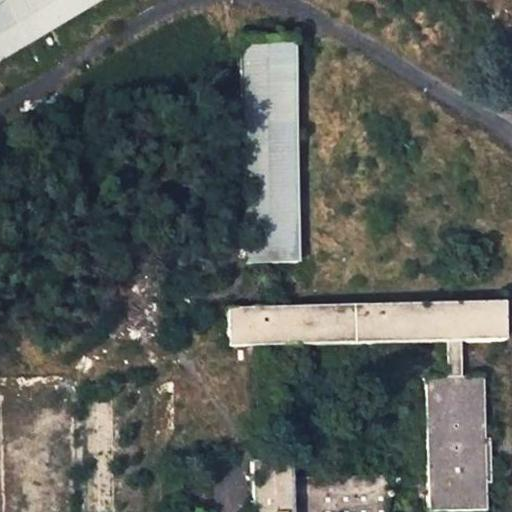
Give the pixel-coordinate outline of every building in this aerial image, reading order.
[(0,0),(0,62),(104,0),(0,0)] [(292,43),(241,44),(244,266),(296,265),(292,43)] [(499,305),(225,310),(226,349),(443,344),(459,344),(501,343),(499,305)] [(459,344),(443,344),(444,379),(460,378),(459,344)] [(444,379),(423,380),(426,511),(484,511),(481,378),(460,378),(444,379)] [(114,455),(111,393),(80,394),(82,456),(114,455)] [(286,464),(249,465),(250,511),(383,511),(383,477),(287,480),(286,464)]
